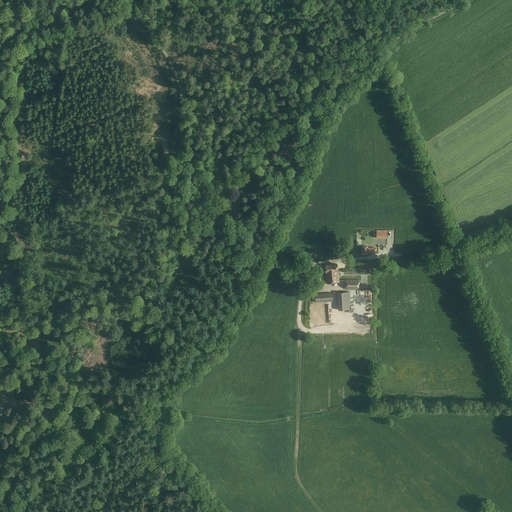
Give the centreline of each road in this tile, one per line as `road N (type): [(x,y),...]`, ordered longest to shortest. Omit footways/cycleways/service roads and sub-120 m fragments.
road 1 (unclassified): [(8,511),(123,425),(212,339),(258,263),(324,107),(385,46),(464,0)]
road 2 (track): [(511,229),(464,246),(301,265),(186,253),(172,238),(180,84),(127,0)]
road 3 (track): [(301,265),(295,471),(322,511)]
road 4 (track): [(0,334),(50,320),(119,281),(152,250),(175,244)]
